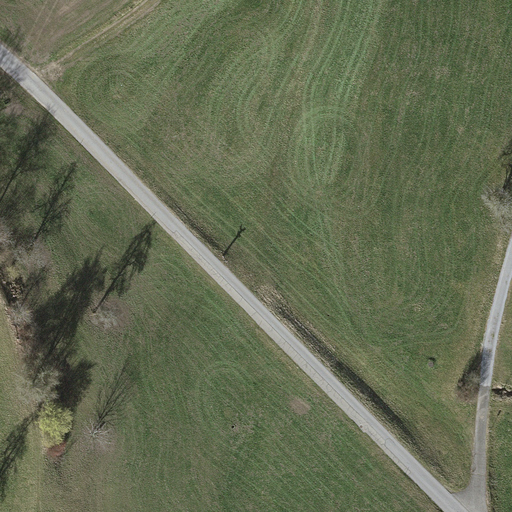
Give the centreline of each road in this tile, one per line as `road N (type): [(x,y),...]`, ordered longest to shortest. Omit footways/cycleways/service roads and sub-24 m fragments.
road 1 (residential): [(0,53),(456,511)]
road 2 (track): [(511,255),(489,350),(476,511)]
